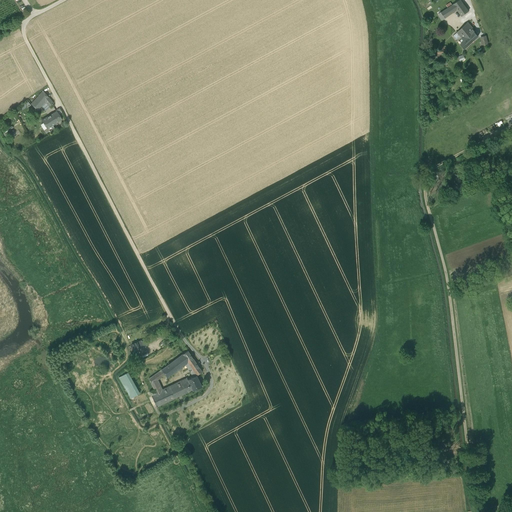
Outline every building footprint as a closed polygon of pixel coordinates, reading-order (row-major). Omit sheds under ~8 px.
[(460,0),(459,0),(453,4),(457,10),(461,16),(468,11),(460,0)] [(457,10),(453,4),(438,15),(442,20),(457,10)] [(462,39),(473,30),(473,29),(468,22),(457,33),(460,37),(462,39)] [(464,41),(468,45),(478,36),(473,30),(462,39),(464,41)] [(486,35),(480,37),(482,45),(488,43),(486,35)] [(436,50),(436,57),(447,55),(446,45),(442,46),(442,50),(436,50)] [(43,91),(31,104),(37,110),(44,101),(49,107),(53,103),(43,91)] [(46,128),(47,129),(48,128),(52,125),(62,119),(56,111),(41,120),(43,123),(46,128)] [(131,345),(133,351),(149,344),(146,338),(131,345)] [(211,358),(224,352),(222,348),(209,353),(211,358)] [(165,374),(167,377),(185,365),(188,363),(191,367),(197,364),(187,351),(161,370),(165,374)] [(196,375),(193,370),(191,367),(188,363),(185,365),(193,377),(196,375)] [(199,367),(193,370),(196,375),(197,375),(202,372),(199,367)] [(139,393),(127,372),(119,377),(130,398),(139,393)] [(159,379),(156,374),(149,379),(154,390),(149,392),(152,396),(162,392),(157,380),(159,379)] [(193,391),(202,387),(199,381),(196,375),(193,377),(187,379),(192,390),(193,391)] [(192,390),(187,379),(175,385),(176,386),(169,390),(168,389),(162,392),(152,396),(151,396),(157,408),(192,390)]
